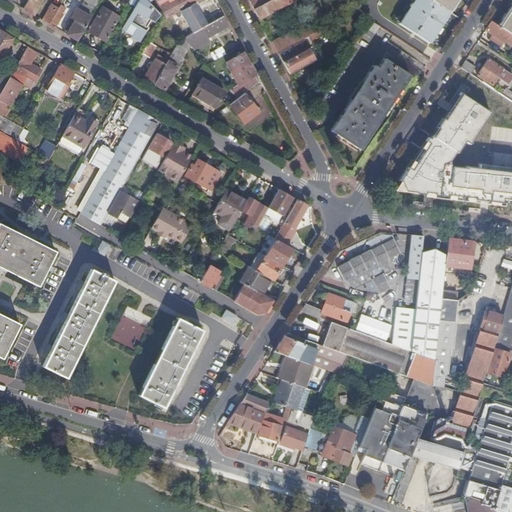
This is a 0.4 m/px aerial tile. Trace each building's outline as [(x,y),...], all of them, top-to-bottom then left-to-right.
[(28,0),(23,10),(33,16),(41,0),(28,0)] [(63,33),(78,41),(101,0),(84,0),(79,11),(76,10),(63,33)] [(149,3),(146,0),(139,0),(132,11),(136,13),(133,17),(127,18),(123,25),(125,31),(140,37),(145,24),(144,23),(147,16),(149,19),(157,12),(149,3)] [(196,3),(202,0),(146,0),(149,3),(154,0),(156,0),(162,10),(167,19),(182,11),(196,3)] [(254,10),(271,0),(252,0),(249,2),(254,10)] [(271,0),(254,10),(259,20),(295,0),(271,0)] [(430,43),(450,13),(431,0),(414,0),(400,23),(430,43)] [(431,0),(450,13),(458,0),(431,0)] [(194,33),(208,26),(196,3),(182,11),(194,33)] [(49,25),(54,28),(62,14),(65,9),(60,6),(59,9),(49,25)] [(511,6),(499,27),(511,35),(511,6)] [(42,21),(49,25),(59,9),(55,7),(53,10),(50,8),(42,21)] [(95,36),(105,41),(119,18),(102,8),(91,27),(98,31),(95,36)] [(190,47),(193,50),(209,41),(208,39),(229,27),(224,17),(208,26),(194,33),(183,39),(190,47)] [(375,34),(380,26),(370,20),(365,28),(375,34)] [(511,35),(499,27),(491,21),(485,30),(495,36),(492,40),(500,46),(504,40),(505,38),(511,42),(511,35)] [(294,31),(300,41),(309,36),(313,34),(308,24),(294,31)] [(309,36),(311,41),(326,33),(324,28),(313,34),(309,36)] [(271,42),(277,54),(300,41),(294,31),(271,42)] [(6,34),(0,44),(0,62),(14,38),(6,34)] [(277,54),(289,75),(296,71),(302,68),(307,65),(310,66),(319,61),(312,48),(313,44),(311,41),(309,36),(300,41),(277,54)] [(168,61),(179,67),(186,54),(190,47),(183,39),(179,42),(171,55),(168,61)] [(149,42),(142,53),(149,57),(155,46),(149,42)] [(0,131),(16,141),(23,128),(4,117),(22,86),(23,85),(22,85),(26,79),(34,83),(41,71),(32,66),(31,67),(29,66),(37,52),(27,46),(14,69),(7,81),(3,88),(0,93),(0,131)] [(226,55),(222,48),(211,54),(215,61),(226,55)] [(238,85),(255,76),(244,55),(243,53),(226,63),(238,85)] [(155,59),(165,65),(167,62),(164,60),(157,56),(155,59)] [(143,79),(154,85),(165,65),(155,59),(146,73),(143,79)] [(511,77),(511,74),(488,59),(477,75),(492,85),(497,77),(508,84),(511,77)] [(373,66),(331,131),(360,150),(409,76),(384,60),(378,69),(373,66)] [(466,60),(461,66),(471,72),(475,66),(466,60)] [(154,85),(164,91),(177,69),(178,69),(179,67),(168,61),(167,62),(165,65),(154,85)] [(52,79),(60,65),(56,63),(48,77),(52,79)] [(59,98),(74,73),(60,65),(52,79),(46,88),(45,90),(59,98)] [(7,81),(14,69),(8,66),(1,78),(7,81)] [(244,94),(259,82),(255,76),(238,85),(229,90),(237,99),(244,94)] [(43,86),(46,88),(52,79),(48,77),(43,86)] [(23,85),(22,86),(26,88),(32,87),(34,83),(26,79),(22,85),(23,85)] [(213,89),(215,87),(202,79),(198,85),(197,86),(198,86),(193,95),(216,108),(223,95),(213,89)] [(224,92),(215,87),(213,89),(223,95),(224,92)] [(511,92),(506,88),(502,94),(511,100),(511,92)] [(511,171),(465,167),(465,169),(451,167),(449,160),(455,151),(456,152),(464,141),(468,144),(490,112),(461,93),(394,190),(511,203),(511,171)] [(237,99),(229,105),(244,124),(252,118),(249,115),(256,110),(244,94),(237,99)] [(105,171),(139,110),(133,107),(109,150),(100,145),(90,163),(105,171)] [(119,192),(159,122),(150,117),(139,110),(105,171),(93,191),(82,211),(80,214),(84,216),(97,224),(100,225),(107,213),(119,192)] [(249,115),(252,118),(258,113),(256,110),(249,115)] [(85,122),(74,116),(62,136),(83,148),(97,125),(87,119),(85,122)] [(0,151),(19,163),(28,148),(16,141),(0,131),(0,151)] [(157,172),(158,169),(165,158),(163,157),(172,143),(156,135),(148,149),(153,152),(152,154),(159,158),(156,163),(152,169),(157,172)] [(42,156),(49,160),(56,146),(45,140),(38,153),(42,156)] [(178,182),(192,157),(183,152),(185,148),(174,142),(165,158),(158,169),(168,175),(168,177),(178,182)] [(39,161),(45,165),(49,160),(42,156),(39,161)] [(32,173),(39,176),(45,165),(39,161),(32,173)] [(202,186),(212,169),(202,163),(198,161),(193,168),(191,167),(185,177),(202,186)] [(73,189),(86,166),(79,163),(67,186),(73,189)] [(221,174),(212,169),(202,186),(211,192),(221,174)] [(82,211),(93,191),(82,185),(71,206),(82,211)] [(282,217),(293,197),(289,195),(279,189),(268,209),(282,217)] [(230,231),(240,211),(246,202),(226,190),(217,205),(214,211),(223,216),(218,224),(230,231)] [(138,202),(119,192),(107,213),(116,219),(120,212),(129,217),(138,202)] [(241,232),(257,229),(268,209),(248,198),(246,202),(240,211),(249,216),(243,227),(241,232)] [(302,215),(307,205),(298,200),(284,224),(275,239),(287,246),(296,230),(294,229),(299,220),(301,221),(303,216),(302,215)] [(183,220),(162,209),(151,229),(158,232),(158,234),(165,238),(171,241),(183,220)] [(183,220),(171,241),(173,242),(174,240),(178,238),(183,241),(190,227),(184,223),(185,222),(183,220)] [(55,253),(36,243),(35,245),(16,236),(18,234),(0,224),(0,267),(0,268),(2,265),(20,274),(19,277),(38,286),(55,253)] [(232,243),(234,239),(227,235),(218,250),(227,255),(233,246),(232,243)] [(423,237),(412,236),(410,258),(410,260),(408,278),(418,280),(419,280),(422,253),(423,237)] [(393,238),(337,268),(343,282),(353,289),(378,294),(390,288),(383,273),(394,267),(389,258),(401,253),(393,238)] [(100,240),(94,252),(105,257),(111,246),(100,240)] [(473,242),(449,240),(447,255),(446,266),(470,268),(473,242)] [(266,258),(282,267),(293,249),(276,241),(266,258)] [(415,309),(411,351),(424,356),(434,360),(442,299),(446,266),(447,255),(435,248),(433,253),(422,253),(419,280),(418,280),(415,309)] [(273,281),(282,267),(266,258),(260,254),(251,269),(270,279),(273,281)] [(213,268),(210,266),(200,283),(210,288),(220,271),(213,268)] [(261,295),(270,279),(251,269),(248,267),(240,283),(244,285),(261,295)] [(43,368),(66,379),(115,282),(91,271),(85,283),(81,281),(77,288),(81,290),(69,315),(65,314),(60,321),(65,323),(53,348),(49,347),(44,353),(49,355),(43,368)] [(268,309),(273,302),(261,295),(244,285),(234,302),(258,315),(266,313),(268,309)] [(511,286),(509,297),(483,383),(490,385),(492,376),(500,379),(508,353),(511,339),(511,286)] [(322,310),(305,304),(301,311),(320,318),(321,313),(347,323),(353,303),(328,294),(322,310)] [(485,311),(461,393),(479,398),(483,383),(509,297),(496,294),(490,312),(485,311)] [(442,299),(434,360),(432,386),(442,387),(443,372),(447,372),(450,347),(453,347),(458,301),(442,299)] [(362,314),(354,331),(411,351),(415,309),(395,307),(394,325),(362,314)] [(220,318),(231,325),(236,316),(225,309),(220,318)] [(19,325),(0,315),(0,358),(2,360),(19,325)] [(319,328),(321,322),(309,318),(307,323),(319,328)] [(202,331),(177,319),(139,397),(164,409),(170,397),(168,396),(175,381),(177,382),(189,358),(187,357),(194,342),(196,343),(202,331)] [(354,331),(330,322),(322,346),(347,355),(413,379),(415,380),(424,356),(411,351),(354,331)] [(305,344),(284,336),(278,346),(275,351),(296,359),(310,364),(335,373),(340,375),(347,355),(322,346),(305,340),(305,344)] [(510,354),(508,353),(500,379),(503,379),(510,354)] [(310,364),(296,359),(285,356),(278,378),(280,379),(302,387),(310,364)] [(447,382),(454,384),(458,371),(451,369),(447,382)] [(492,376),(490,385),(497,387),(500,379),(492,376)] [(298,411),(306,388),(302,387),(280,379),(272,402),(292,409),(298,411)] [(432,386),(415,380),(413,379),(407,399),(429,406),(432,386)] [(479,398),(469,431),(462,452),(457,470),(455,478),(467,482),(463,494),(463,496),(464,498),(465,498),(467,498),(469,497),(470,496),(473,484),(485,487),(480,504),(493,508),(511,443),(511,392),(510,391),(497,387),(490,385),(483,383),(479,398)] [(389,392),(381,389),(369,421),(362,437),(359,447),(366,450),(361,463),(378,469),(406,398),(389,392)] [(228,422),(257,433),(269,402),(247,393),(231,417),(228,422)] [(479,398),(461,393),(451,426),(469,431),(479,398)] [(417,438),(429,406),(407,399),(406,398),(378,469),(391,474),(390,477),(392,478),(396,469),(393,468),(394,466),(404,470),(410,455),(417,438)] [(280,442),(303,450),(304,447),(310,428),(314,417),(298,411),(292,409),(280,442)] [(359,436),(362,437),(369,421),(361,418),(357,430),(355,434),(333,426),(327,440),(322,454),(348,464),(359,436)] [(355,434),(357,430),(355,429),(357,422),(351,420),(348,426),(335,421),(333,426),(355,434)] [(282,427),(263,421),(258,435),(277,441),(282,427)] [(310,428),(304,447),(316,451),(324,434),(310,428)] [(410,455),(457,470),(462,452),(426,441),(417,438),(410,455)] [(319,453),(322,454),(327,440),(324,439),(319,453)] [(511,443),(493,508),(492,510),(500,511),(508,511),(510,506),(511,507),(511,443)] [(409,511),(415,492),(409,490),(402,510),(409,511)]
